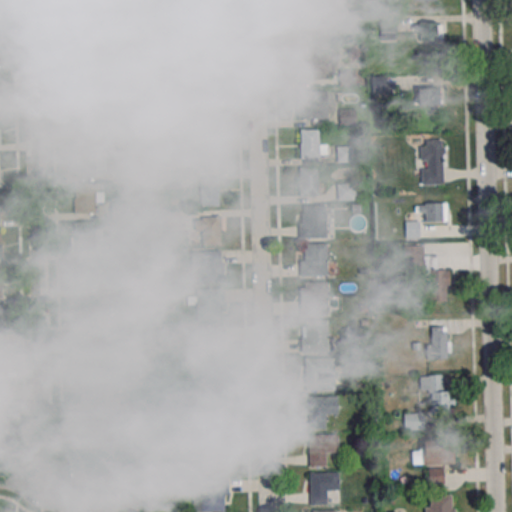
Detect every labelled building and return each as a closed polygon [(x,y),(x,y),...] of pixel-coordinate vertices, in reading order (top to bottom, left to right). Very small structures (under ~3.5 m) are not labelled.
[(61,0),(62,17),(84,17),(84,6),(90,6),(89,0),(61,0)] [(190,16),(189,0),(164,0),(165,16),(190,16)] [(294,35),(313,30),(306,3),(287,8),(294,35)] [(120,4),(100,4),(100,23),(120,23),(120,4)] [(205,21),(179,21),(179,54),(205,54),(205,21)] [(443,22),(416,22),(416,41),(443,41),(443,22)] [(71,57),(102,57),(102,46),(90,46),(90,27),(71,27),(71,57)] [(112,63),(129,63),(128,45),(112,46),(112,63)] [(296,80),(325,80),(325,51),(296,51),(296,80)] [(213,58),(191,58),(191,92),(213,92),(213,58)] [(170,60),(158,60),(158,76),(170,76),(170,60)] [(106,77),(95,77),(95,69),(71,69),(71,99),(95,99),(95,89),(106,89),(106,77)] [(355,70),(340,70),(340,86),(355,86),(355,70)] [(135,86),(118,86),(118,102),(135,102),(135,86)] [(441,107),(441,88),(419,88),(419,107),(441,107)] [(328,118),(328,91),(297,91),(297,118),(328,118)] [(216,100),(194,100),(194,130),(216,130),(216,100)] [(70,137),(93,137),(93,107),(70,107),(70,137)] [(356,124),(356,110),(339,110),(339,124),(356,124)] [(118,122),(118,141),(136,141),(136,122),(118,122)] [(301,157),(326,157),(326,141),(320,141),(320,129),(301,129),(301,157)] [(218,135),(192,135),(192,168),(218,168),(218,135)] [(421,184),(444,184),(443,140),(421,140),(421,184)] [(73,145),(74,175),(106,175),(106,161),(121,161),(120,144),(73,145)] [(354,145),(337,145),(337,162),(354,162),(354,145)] [(318,195),(318,167),(299,167),(299,195),(318,195)] [(181,172),(164,172),(164,188),(181,188),(181,172)] [(219,205),(219,178),(200,178),(200,206),(219,205)] [(103,183),(75,183),(75,212),(96,212),(96,204),(103,204),(103,183)] [(355,184),(338,184),(338,200),(355,200),(355,184)] [(129,202),(112,202),(112,217),(129,217),(129,202)] [(417,203),(417,213),(425,213),(425,221),(447,221),(447,203),(417,203)] [(299,237),(326,237),(326,206),(299,206),(299,237)] [(179,212),(163,212),(163,229),(179,229),(179,212)] [(221,216),(194,216),(194,233),(202,233),(202,244),(221,244),(221,216)] [(101,251),(101,221),(73,221),(73,251),(101,251)] [(111,255),(131,255),(131,241),(111,241),(111,255)] [(327,243),(301,243),(301,276),(327,276),(327,243)] [(449,270),(436,270),(437,257),(423,257),(423,245),(404,245),(404,271),(430,272),(429,300),(448,301),(449,270)] [(221,282),(221,251),(192,251),(192,282),(221,282)] [(98,289),(98,258),(76,259),(77,289),(98,289)] [(137,293),(137,277),(120,277),(120,293),(137,293)] [(328,282),(300,282),(300,314),(328,314),(328,282)] [(222,289),(189,289),(189,305),(197,305),(197,321),(222,321),(222,289)] [(76,327),(98,327),(98,317),(106,317),(106,306),(99,306),(99,297),(76,297),(76,327)] [(129,332),(129,317),(113,317),(113,332),(129,332)] [(301,352),(328,352),(328,320),(301,320),(301,352)] [(427,359),(449,359),(449,326),(427,326),(427,359)] [(224,359),(224,327),(193,327),(193,359),(224,359)] [(78,365),(98,365),(98,335),(78,335),(78,365)] [(306,390),(335,390),(335,358),(306,358),(306,390)] [(224,398),(223,365),(205,365),(205,378),(194,378),(194,398),(224,398)] [(81,404),(103,404),(103,373),(81,373),(81,404)] [(420,375),(420,391),(432,391),(432,412),(452,412),(452,390),(444,390),(444,375),(420,375)] [(132,392),(132,408),(148,408),(148,392),(132,392)] [(337,416),(337,396),(309,396),(309,429),(326,429),(326,416),(337,416)] [(227,407),(207,407),(207,435),(226,435),(227,407)] [(91,440),(114,440),(114,412),(91,412),(91,440)] [(404,429),(425,429),(425,412),(404,412),(404,429)] [(8,418),(0,418),(0,440),(8,441),(8,418)] [(327,466),(327,455),(339,455),(339,434),(309,434),(309,466),(327,466)] [(227,473),(227,441),(200,441),(200,473),(227,473)] [(454,464),(454,441),(425,441),(425,464),(454,464)] [(101,481),(122,481),(122,450),(101,450),(101,481)] [(339,472),(309,472),(309,504),(328,504),(328,493),(339,493),(339,472)] [(192,511),(228,511),(228,479),(192,479),(192,511)] [(144,493),(125,487),(120,503),(139,509),(144,493)]
